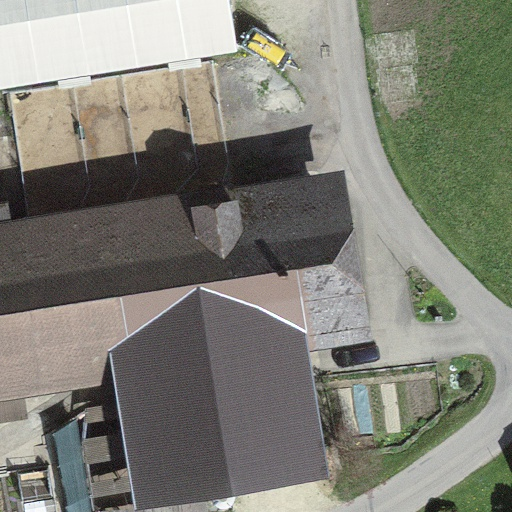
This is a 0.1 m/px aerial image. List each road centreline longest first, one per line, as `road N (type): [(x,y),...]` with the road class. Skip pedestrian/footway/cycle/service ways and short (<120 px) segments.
road 1 (unclassified): [(511,325),(441,292),(342,94),(332,0)]
road 2 (unclassified): [(511,411),(379,511)]
